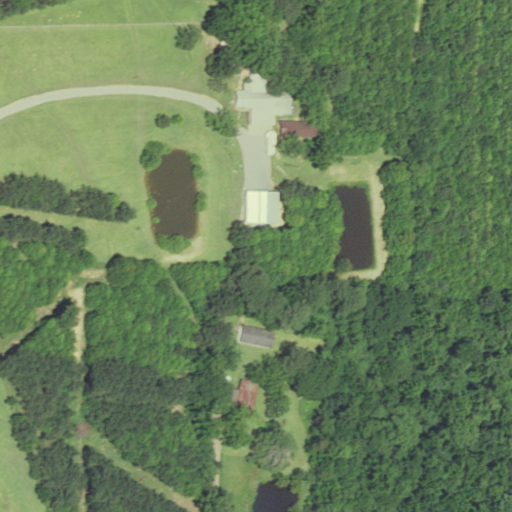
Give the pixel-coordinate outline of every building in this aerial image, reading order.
[(235,107),(245,107),(245,114),(285,115),(285,83),(235,82),(235,107)] [(313,137),(313,120),(276,120),(276,136),(313,137)] [(310,166),(310,148),(275,148),(275,166),(310,166)] [(266,348),(270,331),(238,323),(234,340),(266,348)] [(246,415),(255,381),(237,376),(228,410),(246,415)]
